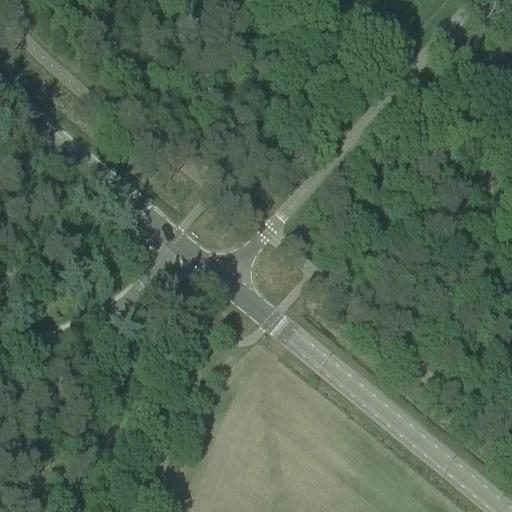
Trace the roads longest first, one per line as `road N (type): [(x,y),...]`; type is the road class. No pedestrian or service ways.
road 1 (unclassified): [(220,279),(474,0)]
road 2 (tertiary): [(504,511),(220,279)]
road 3 (tertiary): [(190,253),(0,98)]
road 4 (unclassified): [(0,366),(104,322),(190,253)]
road 5 (track): [(143,511),(178,411),(236,345)]
